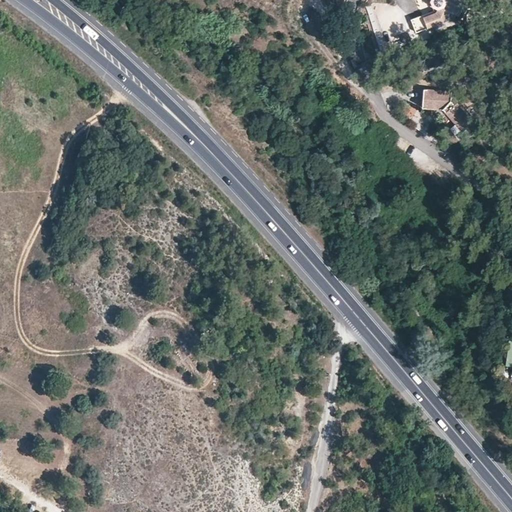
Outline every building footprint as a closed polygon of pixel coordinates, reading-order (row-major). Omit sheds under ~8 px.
[(464,3),(462,0),(432,0),(431,3),(433,8),(437,10),(437,12),(424,17),(429,29),(455,19),(457,16),(460,17),(464,8),(462,7),(464,3)] [(437,12),(437,10),(411,20),(416,34),(429,29),(424,17),(437,12)] [(404,45),(412,42),(408,34),(401,37),(404,45)] [(435,107),(443,107),(456,122),(463,131),(475,121),(458,101),(455,103),(451,98),(452,94),(452,88),(424,86),(423,106),(435,107)] [(454,124),(451,126),(458,135),(463,131),(456,122),(454,124)]
